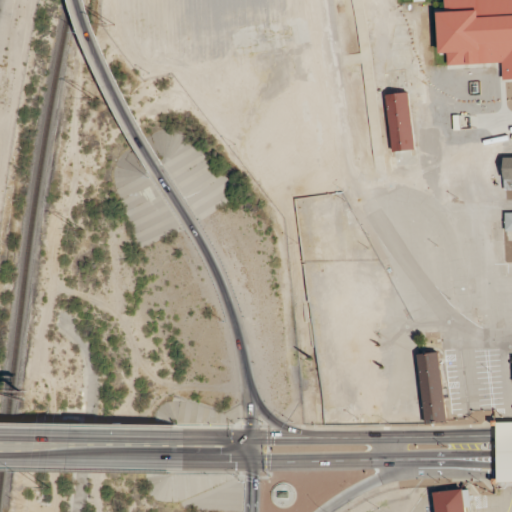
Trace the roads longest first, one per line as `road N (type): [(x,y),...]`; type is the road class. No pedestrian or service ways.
road 1 (secondary): [(170,460),(511,450)]
road 2 (secondary): [(511,439),(170,435)]
road 3 (secondary): [(251,461),(252,390),(236,326),(159,168)]
road 4 (secondary): [(159,168),(79,0)]
road 5 (secondary): [(0,458),(170,460)]
road 6 (secondary): [(170,435),(0,434)]
road 7 (motorway): [(323,511),(380,478),(444,456)]
